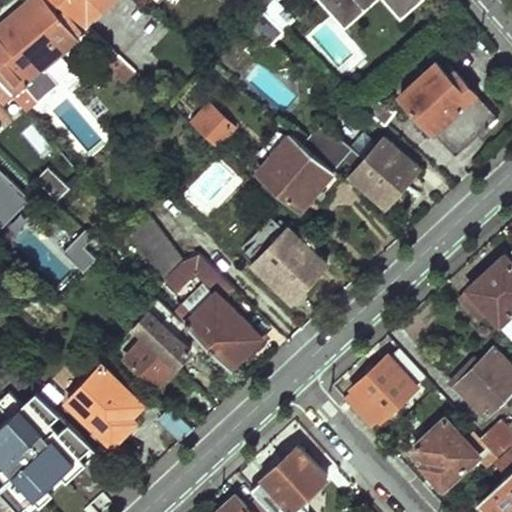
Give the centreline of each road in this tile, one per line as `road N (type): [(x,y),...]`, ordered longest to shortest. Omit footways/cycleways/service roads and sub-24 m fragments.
road 1 (tertiary): [(292,378),(511,173)]
road 2 (tertiary): [(147,511),(292,378)]
road 3 (residential): [(292,378),(414,511)]
